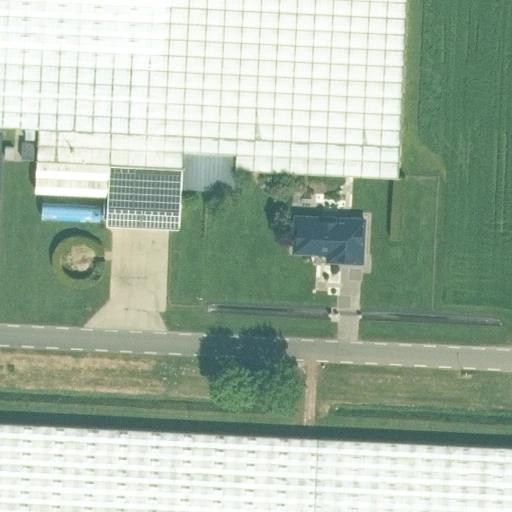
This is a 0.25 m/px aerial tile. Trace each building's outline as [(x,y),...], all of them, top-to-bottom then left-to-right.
[(0,0),(0,125),(39,127),(36,191),(108,195),(111,149),(183,153),(207,154),(206,188),(234,189),(235,169),(398,177),(406,0),(0,0)] [(35,129),(26,128),(26,138),(34,138),(35,129)] [(33,159),(34,143),(22,143),(21,159),(33,159)] [(14,148),(5,147),(4,158),(13,159),(14,148)] [(183,153),(111,149),(108,195),(107,223),(179,227),(181,187),(206,188),(207,154),(183,153)] [(362,262),(364,219),(296,216),(294,251),(328,253),(327,260),(362,262)] [(511,511),(511,446),(0,421),(0,511),(511,511)]
